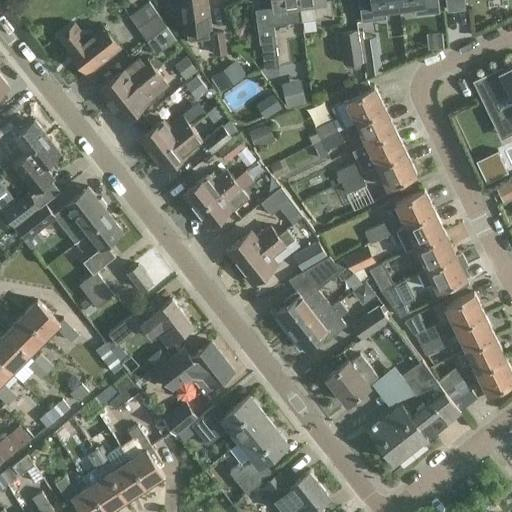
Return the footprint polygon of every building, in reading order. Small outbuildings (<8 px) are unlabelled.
[(209,27),(211,27),(207,0),(180,0),(185,30),(187,30),(188,40),(210,37),(209,27)] [(289,23),(303,21),(300,4),(299,0),(273,0),(274,7),(269,7),(271,24),(289,22),(289,23)] [(299,0),(300,4),(303,21),(315,19),(315,18),(333,16),(330,0),(299,0)] [(358,0),(361,21),(386,18),(385,8),(399,6),(399,2),(398,0),(358,0)] [(398,0),(399,2),(399,6),(414,4),(415,14),(440,11),(438,0),(398,0)] [(446,0),(448,10),(464,8),(463,0),(446,0)] [(157,13),(138,27),(139,28),(147,40),(167,26),(158,14),(157,13)] [(74,23),(59,34),(87,71),(121,46),(105,24),(93,34),(92,33),(90,32),(89,31),(87,31),(86,31),(84,31),(83,31),(81,32),(74,23)] [(167,26),(147,40),(149,43),(157,53),(176,39),(169,29),(167,26)] [(340,31),(345,64),(363,61),(362,53),(358,29),(340,31)] [(443,30),(431,32),(433,46),(446,44),(443,30)] [(227,52),(225,31),(211,33),(214,53),(227,52)] [(279,66),(276,40),(262,42),(265,68),(279,66)] [(175,63),(187,79),(198,71),(186,53),(175,63)] [(379,53),(367,55),(370,72),(382,70),(379,53)] [(100,86),(113,102),(156,68),(149,59),(129,74),(124,67),(100,86)] [(246,75),(236,59),(210,77),(220,92),(246,75)] [(473,80),(473,81),(475,80),(482,94),(488,92),(500,118),(511,112),(511,66),(503,71),(501,67),(503,66),(503,65),(473,80)] [(113,102),(120,111),(116,114),(119,118),(123,115),(125,118),(169,84),(156,68),(113,102)] [(186,83),(198,97),(209,89),(197,73),(186,83)] [(0,92),(9,86),(0,74),(0,92)] [(283,81),(288,105),(306,100),(301,77),(283,81)] [(345,100),(331,107),(342,129),(356,122),(385,108),(374,86),(345,100)] [(164,118),(140,137),(152,153),(177,134),(191,123),(208,110),(200,100),(183,113),(169,124),(164,118)] [(356,122),(366,144),(396,130),(385,108),(356,122)] [(315,127),(320,139),(339,130),(334,118),(315,127)] [(0,127),(0,134),(6,142),(2,146),(9,155),(14,151),(20,146),(26,153),(48,136),(35,119),(20,131),(11,119),(0,127)] [(249,129),(255,147),(275,139),(268,122),(249,129)] [(203,139),(191,123),(177,134),(152,153),(165,169),(203,140),(203,139)] [(204,140),(203,140),(211,151),(232,136),(224,124),(204,140)] [(321,139),(313,143),(321,159),(329,154),(327,149),(345,141),(339,130),(320,139),(321,139)] [(366,144),(376,165),(406,151),(396,130),(366,144)] [(237,135),(219,150),(227,160),(245,145),(237,135)] [(19,170),(36,191),(53,177),(44,165),(61,152),(48,136),(13,163),(18,170),(19,170)] [(406,151),(376,165),(388,188),(417,174),(406,151)] [(282,162),(271,167),(275,175),(286,170),(282,162)] [(337,174),(335,175),(338,182),(341,181),(341,182),(360,173),(355,162),(354,163),(336,171),(337,174)] [(183,192),(196,209),(246,170),(234,179),(226,169),(212,180),(207,174),(183,192)] [(196,209),(209,225),(233,207),(234,208),(250,196),(243,188),(254,179),(246,170),(196,209)] [(360,173),(341,182),(346,193),(366,184),(360,173)] [(504,199),(511,195),(511,179),(498,187),(504,199)] [(16,201),(0,181),(0,205),(4,211),(16,201)] [(282,186),(262,202),(272,214),(281,206),(294,222),(303,214),(295,204),(282,186)] [(110,215),(105,209),(107,205),(101,198),(97,199),(88,187),(54,213),(45,203),(17,224),(27,238),(25,239),(32,248),(40,242),(33,233),(55,216),(75,242),(87,232),(110,215)] [(395,203),(406,225),(435,211),(424,189),(395,203)] [(29,192),(3,212),(13,225),(39,205),(29,192)] [(397,229),(407,251),(417,246),(446,232),(435,211),(406,225),(397,229)] [(99,248),(83,261),(93,273),(96,270),(107,262),(115,256),(106,244),(122,232),(110,215),(87,232),(99,248)] [(370,242),(390,233),(384,222),(365,231),(370,242)] [(228,249),(240,265),(279,236),(270,225),(257,236),(252,230),(228,249)] [(298,242),(287,229),(279,236),(240,265),(253,282),(277,263),(275,260),(298,242)] [(417,246),(427,268),(456,254),(446,232),(417,246)] [(303,270),(327,255),(318,240),(293,254),(303,270)] [(368,243),(343,255),(354,270),(376,260),(368,243)] [(427,268),(419,272),(425,285),(434,281),(438,290),(440,289),(442,295),(470,282),(467,276),(462,267),(468,265),(462,252),(456,255),(456,254),(427,268)] [(327,255),(303,270),(308,276),(317,289),(318,288),(348,264),(343,256),(335,262),(329,255),(328,256),(327,255)] [(382,290),(396,283),(385,262),(370,269),(382,290)] [(140,263),(129,272),(144,290),(155,282),(140,263)] [(79,283),(90,297),(96,306),(114,292),(107,283),(96,270),(93,273),(79,283)] [(366,281),(353,290),(363,303),(376,293),(366,281)] [(397,282),(396,283),(382,290),(401,315),(410,310),(397,282)] [(274,317),(289,336),(293,332),(292,331),(315,313),(318,316),(332,306),(318,288),(317,289),(304,299),(298,290),(286,299),(288,302),(277,311),(276,310),(274,317)] [(456,327),(485,314),(474,291),(446,305),(456,327)] [(88,312),(96,306),(90,297),(82,303),(88,312)] [(109,332),(102,337),(105,342),(110,348),(118,343),(143,323),(151,333),(158,327),(170,342),(193,324),(172,297),(165,302),(149,315),(142,306),(109,332)] [(37,299),(22,315),(45,338),(56,327),(57,326),(70,340),(78,332),(64,317),(59,321),(37,299)] [(341,299),(332,306),(318,316),(315,313),(292,331),(293,332),(289,336),(299,349),(306,348),(305,348),(328,330),(332,336),(346,325),(340,317),(350,309),(341,299)] [(362,337),(389,319),(380,305),(353,323),(362,337)] [(496,335),(485,314),(456,327),(467,349),(496,335)] [(22,315),(6,331),(29,354),(45,338),(22,315)] [(420,345),(439,336),(434,324),(414,334),(420,345)] [(6,331),(0,337),(0,356),(13,369),(29,354),(6,331)] [(496,335),(467,349),(477,371),(506,357),(496,335)] [(445,347),(439,336),(420,345),(425,356),(445,347)] [(114,372),(123,365),(102,337),(101,338),(105,342),(95,349),(114,372)] [(191,355),(181,363),(189,373),(182,379),(195,380),(203,392),(207,389),(233,369),(211,340),(191,355)] [(177,351),(156,367),(172,387),(182,379),(189,373),(181,363),(191,355),(183,346),(177,351)] [(41,352),(34,359),(47,372),(54,365),(41,352)] [(349,359),(327,377),(333,385),(337,390),(347,402),(370,385),(370,384),(373,382),(379,377),(371,367),(367,362),(360,353),(351,361),(349,359)] [(0,356),(0,395),(8,403),(17,395),(2,381),(13,369),(0,356)] [(511,369),(506,357),(477,371),(488,393),(511,381),(511,369)] [(34,359),(28,366),(41,378),(47,372),(34,359)] [(422,360),(401,375),(412,389),(416,394),(440,383),(433,375),(429,369),(428,368),(422,360)] [(456,367),(438,381),(440,383),(445,390),(447,392),(465,378),(456,367)] [(126,372),(113,382),(127,399),(140,390),(126,372)] [(465,378),(447,392),(461,410),(479,396),(465,378)] [(82,382),(70,392),(77,402),(89,391),(82,382)] [(97,410),(110,400),(115,407),(127,399),(113,382),(90,401),(97,410)] [(402,404),(369,430),(392,461),(421,439),(423,440),(434,431),(460,411),(461,410),(447,392),(445,390),(431,400),(411,416),(402,404)] [(228,426),(240,441),(267,418),(248,394),(219,417),(211,407),(190,423),(206,443),(228,426)] [(63,399),(39,418),(47,427),(70,408),(63,399)] [(176,431),(197,416),(184,400),(163,415),(176,431)] [(90,401),(79,410),(86,419),(97,410),(90,401)] [(229,471),(245,492),(265,477),(256,465),(286,441),(267,418),(240,441),(250,454),(229,471)] [(21,426),(8,436),(18,449),(33,439),(23,429),(21,426)] [(141,451),(128,459),(145,486),(164,474),(150,452),(155,448),(142,427),(131,434),(133,438),(141,451)] [(8,436),(0,442),(0,452),(6,459),(6,460),(18,449),(8,436)] [(87,439),(79,444),(85,453),(93,448),(87,439)] [(102,445),(95,449),(105,465),(109,472),(127,498),(145,486),(128,459),(116,467),(108,454),(102,445)] [(97,470),(105,465),(95,449),(87,454),(97,470)] [(27,453),(12,465),(19,474),(27,468),(35,481),(43,477),(35,463),(27,453)] [(205,453),(198,458),(204,466),(211,461),(205,453)] [(0,474),(0,488),(18,474),(11,465),(0,474)] [(276,474),(259,487),(272,503),(275,500),(283,511),(282,511),(306,511),(328,495),(308,471),(287,487),(276,474)] [(109,472),(90,484),(108,510),(127,498),(109,472)] [(82,511),(105,511),(108,510),(90,484),(78,492),(66,475),(56,481),(68,500),(73,497),(82,511)] [(41,511),(49,511),(54,509),(42,490),(32,497),(41,511)]
